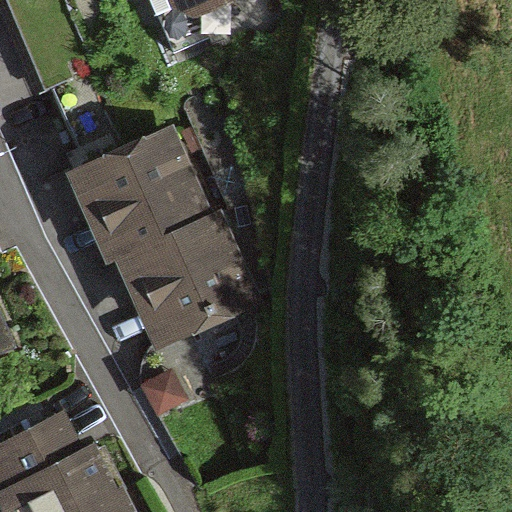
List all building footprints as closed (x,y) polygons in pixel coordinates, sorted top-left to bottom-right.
[(96,0),(98,4),(107,0),(162,0),(175,29),(245,0),(96,0)] [(173,138),(77,179),(113,260),(124,255),(208,219),(173,138)] [(208,219),(124,255),(161,341),(255,300),(218,215),(208,219)] [(0,347),(12,342),(0,314),(0,347)] [(116,511),(69,414),(0,447),(0,503),(4,511),(116,511)]
